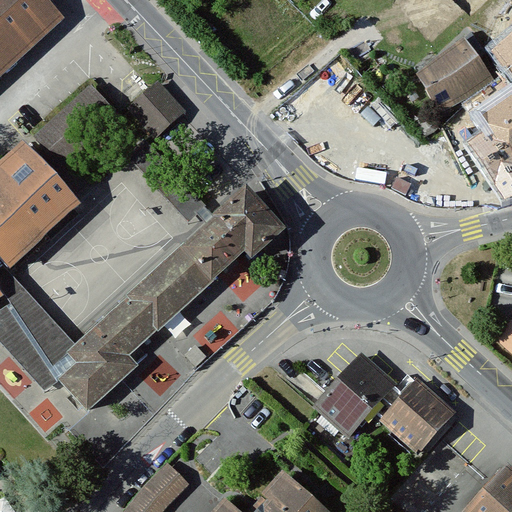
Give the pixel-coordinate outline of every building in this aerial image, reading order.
[(0,0),(0,80),(66,21),(47,0),(0,0)] [(494,83),(467,44),(511,2),(511,0),(440,0),(428,10),(459,45),(418,78),(440,118),(494,83)] [(470,152),(504,203),(511,200),(511,36),(492,53),(511,79),(511,84),(497,95),(503,103),(479,121),(491,137),(470,152)] [(159,82),(130,110),(157,140),(187,113),(159,82)] [(93,87),(36,137),(64,169),(121,118),(93,87)] [(190,223),(206,207),(147,141),(130,156),(190,223)] [(0,261),(12,273),(83,207),(24,143),(0,165),(0,301),(4,298),(0,291),(0,261)] [(363,149),(360,176),(400,179),(402,152),(363,149)] [(290,232),(251,189),(216,219),(218,221),(189,247),(186,245),(128,298),(129,300),(77,347),(3,267),(0,269),(0,286),(11,305),(0,312),(0,341),(46,392),(59,383),(89,415),(140,368),(131,358),(159,333),(161,335),(249,255),(256,264),(290,232)] [(511,325),(496,342),(511,356),(511,325)] [(422,456),(458,416),(421,382),(407,397),(364,358),(316,410),(351,442),(377,415),(422,456)] [(60,452),(0,386),(0,443),(32,478),(60,452)] [(145,490),(127,511),(165,511),(167,510),(189,487),(168,465),(145,490)] [(471,511),(511,511),(511,467),(471,511)] [(264,498),(279,511),(328,511),(285,474),(264,498)] [(279,511),(264,498),(251,511),(279,511)] [(239,511),(227,501),(217,511),(239,511)]
